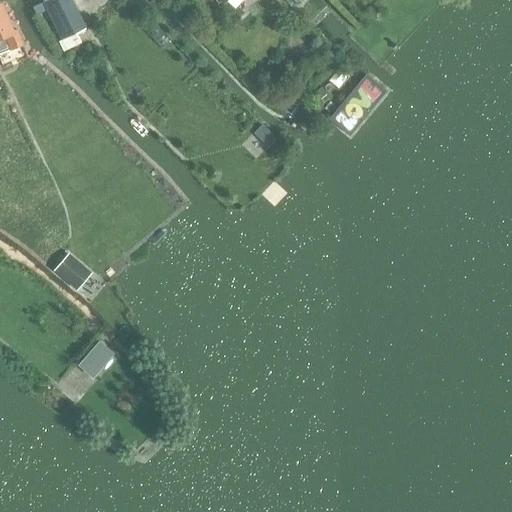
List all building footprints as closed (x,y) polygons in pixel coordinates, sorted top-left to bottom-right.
[(44,0),(31,7),(35,16),(46,10),(60,40),(58,42),(62,52),(81,43),(76,34),(85,29),(71,0),(44,0)] [(1,4),(0,3),(0,41),(3,41),(7,50),(22,44),(16,28),(10,30),(1,4)] [(0,79),(7,91),(23,82),(4,47),(0,49),(0,79)] [(379,102),(358,85),(329,119),(350,138),(379,102)] [(68,253),(52,271),(68,285),(84,266),(68,253)] [(99,341),(77,366),(91,378),(113,353),(99,341)]
